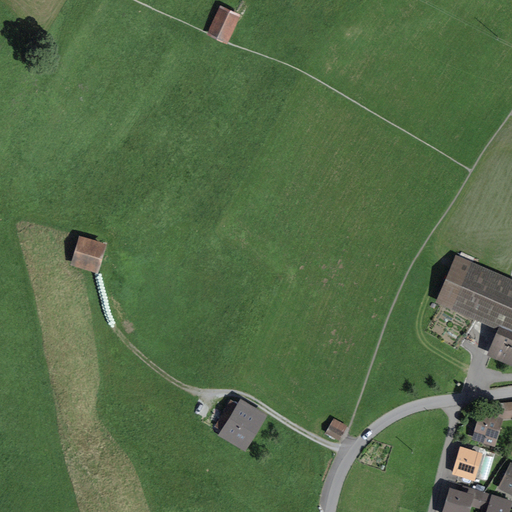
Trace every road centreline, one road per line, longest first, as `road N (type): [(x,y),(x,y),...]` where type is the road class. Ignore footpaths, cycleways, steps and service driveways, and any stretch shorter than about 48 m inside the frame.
road 1 (track): [(102,282),(108,317),(127,344),(174,382),(194,392),(243,394),(353,453)]
road 2 (tertiary): [(331,511),(342,472),(380,423),(415,405),(456,398)]
